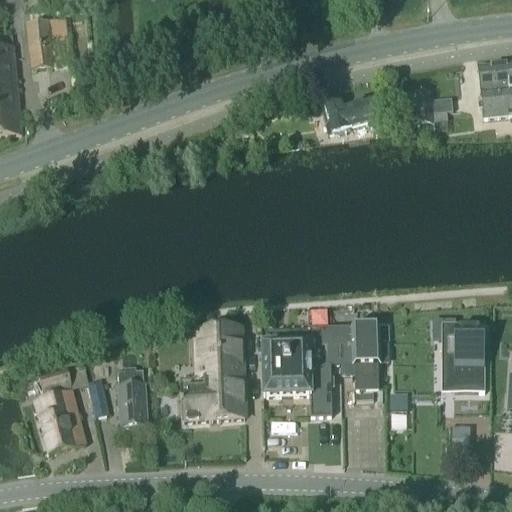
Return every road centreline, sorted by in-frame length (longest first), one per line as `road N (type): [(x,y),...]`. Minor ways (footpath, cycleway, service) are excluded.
road 1 (secondary): [(0,170),(223,88),(387,45),(511,27)]
road 2 (tertiary): [(511,497),(312,482),(0,498)]
